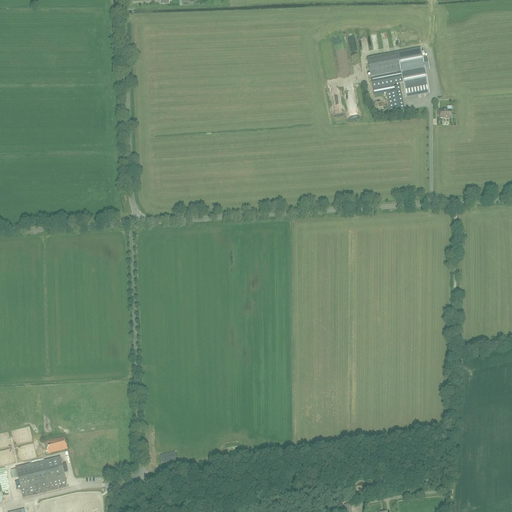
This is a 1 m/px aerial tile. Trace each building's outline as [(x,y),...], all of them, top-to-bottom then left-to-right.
[(420,49),(398,53),(367,59),(374,96),(386,93),(387,93),(395,92),(394,87),(393,85),(403,83),(406,97),(429,93),(424,70),(429,69),(427,57),(422,58),(420,49)] [(387,93),(386,93),(390,112),(404,110),(400,86),(394,87),(395,92),(387,93)] [(452,119),(452,110),(440,110),(440,118),(445,118),(445,119),(452,119)] [(43,442),(46,454),(67,448),(64,437),(43,442)] [(67,487),(64,473),(68,472),(66,463),(62,464),(60,457),(16,468),(23,498),(67,487)]
